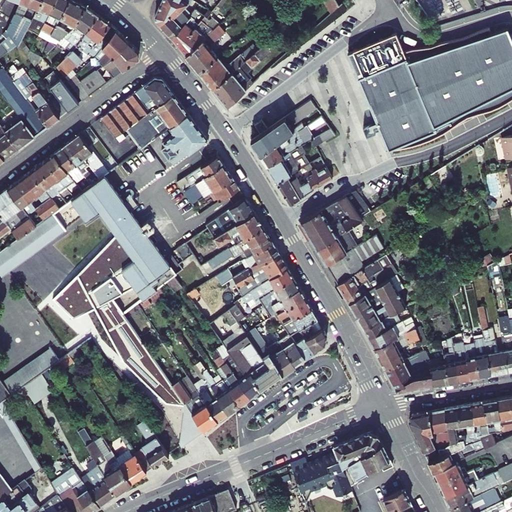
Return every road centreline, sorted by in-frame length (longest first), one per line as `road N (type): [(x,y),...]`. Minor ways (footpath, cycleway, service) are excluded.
road 1 (residential): [(511,17),(434,37),(395,18),(375,20),(226,132)]
road 2 (residential): [(124,511),(382,406)]
road 3 (residential): [(283,219),(343,184),(511,114)]
road 4 (tertiary): [(283,219),(382,406)]
road 5 (residential): [(0,174),(164,51)]
road 6 (residential): [(511,382),(382,406)]
